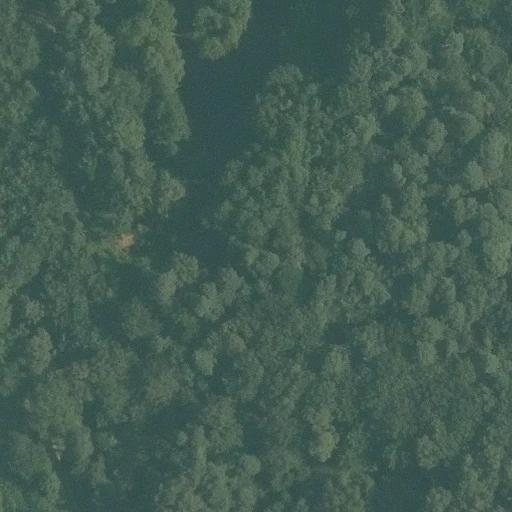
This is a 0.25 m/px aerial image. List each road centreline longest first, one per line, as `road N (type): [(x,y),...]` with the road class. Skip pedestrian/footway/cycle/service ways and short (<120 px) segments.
road 1 (track): [(0,263),(78,511)]
road 2 (track): [(432,0),(511,221)]
